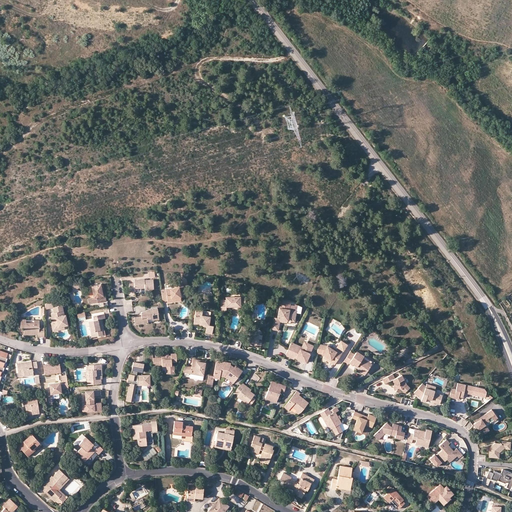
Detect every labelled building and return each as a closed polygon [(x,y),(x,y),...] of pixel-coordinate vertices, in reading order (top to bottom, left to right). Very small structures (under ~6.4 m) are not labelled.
[(178,283),(183,282),(183,286),(187,286),(186,279),(182,276),(177,277),(178,283)] [(135,288),(142,288),(142,286),(144,286),(144,287),(144,289),(153,288),(152,279),(143,279),(143,278),(133,279),(134,282),(128,283),(129,291),(135,290),(135,288)] [(172,298),(181,296),(185,296),(183,286),(183,282),(178,283),(179,287),(175,287),(173,288),(161,289),(163,301),(168,300),(168,302),(172,301),(172,298)] [(91,285),(94,296),(95,302),(106,300),(105,294),(103,295),(102,287),(101,283),(91,285)] [(241,301),(246,301),(245,295),(226,296),(226,299),(221,300),(221,311),(227,311),(227,306),(241,306),(241,301)] [(281,299),(280,307),(290,309),(292,301),(281,299)] [(53,306),(53,307),(54,312),(51,312),(52,317),(51,317),(52,322),(51,322),(53,330),(59,329),(58,326),(64,325),(68,324),(66,314),(64,314),(62,305),(58,305),(53,306)] [(135,324),(143,322),(142,318),(147,318),(152,317),(153,319),(159,319),(157,307),(146,309),(146,310),(141,311),(141,312),(141,314),(134,315),(135,324)] [(291,317),(295,318),(296,312),(297,310),(290,309),(280,307),(278,318),(273,317),(271,329),(279,330),(280,321),(281,320),(283,320),(283,322),(287,322),(289,316),(291,317)] [(207,324),(207,326),(206,332),(212,333),(214,325),(209,324),(211,316),(202,314),(203,310),(196,309),(194,322),(207,324)] [(104,313),(94,315),(94,320),(89,320),(91,336),(102,334),(101,328),(100,324),(103,323),(102,318),(105,318),(104,313)] [(26,319),(21,319),(21,327),(25,327),(25,334),(34,334),(34,331),(35,331),(35,333),(38,333),(38,334),(39,336),(45,336),(45,327),(40,327),(40,320),(34,320),(34,322),(26,322),(26,319)] [(248,327),(243,324),(240,332),(245,334),(248,327)] [(104,328),(101,328),(102,334),(91,336),(92,338),(105,336),(104,328)] [(260,333),(251,331),(249,340),(253,341),(252,345),(261,347),(263,339),(259,339),(260,333)] [(292,343),(291,345),(303,351),(306,347),(312,350),(314,347),(305,342),(302,348),(292,343)] [(328,357),(327,359),(336,365),(348,346),(342,342),(337,349),(329,344),(328,345),(320,344),(318,353),(323,354),(326,356),(328,357)] [(303,351),(291,345),(286,355),(295,360),(295,358),(299,359),(300,358),(307,361),(312,350),(306,347),(303,351)] [(362,370),(368,373),(373,364),(364,358),(365,356),(358,351),(355,354),(351,351),(345,362),(349,365),(350,363),(351,362),(355,365),(356,363),(359,365),(358,367),(362,370)] [(162,357),(157,357),(157,365),(166,365),(167,370),(175,370),(174,365),(172,365),(172,361),(176,361),(176,353),(171,353),(171,355),(169,355),(164,356),(162,356),(162,357)] [(194,374),(203,375),(206,361),(193,358),(192,361),(194,362),(194,364),(191,364),(191,365),(185,364),(182,371),(191,373),(191,371),(194,372),(194,374)] [(235,367),(231,364),(226,363),(227,361),(217,359),(214,376),(214,377),(220,378),(221,375),(226,376),(234,382),(243,370),(236,365),(235,367)] [(26,361),(18,363),(19,372),(24,371),(24,374),(24,375),(34,374),(33,371),(39,371),(37,361),(32,362),(26,363),(26,361)] [(143,371),(144,363),(133,361),(131,374),(129,373),(128,379),(130,379),(129,382),(128,382),(127,385),(129,385),(126,400),(133,401),(136,385),(137,382),(145,382),(145,384),(150,384),(150,375),(136,375),(138,370),(143,371)] [(52,363),(44,364),(45,374),(61,372),(60,363),(52,365),(52,363)] [(102,384),(101,378),(101,373),(102,373),(101,364),(87,365),(87,370),(89,370),(89,379),(87,379),(88,384),(102,384)] [(67,374),(59,375),(59,380),(62,379),(63,383),(68,382),(67,374)] [(395,385),(394,387),(398,389),(401,390),(405,393),(410,388),(407,385),(402,375),(396,378),(394,374),(384,379),(386,384),(393,380),(395,385)] [(60,381),(49,383),(51,391),(46,392),(47,403),(53,403),(51,393),(62,391),(61,387),(60,383),(60,381)] [(272,381),(266,398),(277,402),(281,390),(285,391),(286,385),(272,381)] [(255,394),(251,390),(246,386),(247,385),(242,382),(238,388),(241,391),(239,395),(238,396),(248,403),(255,394)] [(426,387),(427,386),(423,382),(415,392),(422,398),(422,400),(426,401),(428,397),(432,399),(432,401),(435,402),(440,404),(443,395),(435,392),(436,390),(426,387)] [(457,390),(455,398),(459,399),(459,396),(464,397),(465,393),(484,397),(486,391),(484,388),(458,383),(457,390)] [(87,405),(82,405),(82,411),(101,410),(101,403),(96,403),(96,404),(94,404),(94,396),(101,395),(100,390),(86,391),(87,405)] [(293,406),(297,410),(299,409),(302,411),(309,403),(303,397),(301,399),(298,397),(300,395),(301,393),(298,390),(285,407),(289,410),(293,406)] [(37,398),(23,400),(23,404),(25,404),(27,414),(45,412),(44,405),(38,406),(37,398)] [(338,419),(337,416),(335,412),(334,411),(331,413),(329,410),(328,407),(319,412),(322,417),(329,429),(331,428),(335,434),(341,431),(338,424),(341,422),(338,419)] [(367,416),(354,410),(352,417),(357,419),(353,429),(361,432),(365,423),(372,426),(376,416),(368,413),(367,416)] [(491,423),(498,418),(492,410),(480,418),(481,419),(479,421),(474,424),(482,436),(488,431),(488,432),(491,430),(489,426),(492,424),(491,423)] [(329,429),(322,417),(318,419),(325,431),(329,429)] [(174,420),(173,430),(181,431),(181,434),(182,434),(182,435),(182,437),(183,440),(192,441),(193,435),(191,435),(192,426),(182,425),(183,421),(174,420)] [(338,424),(341,431),(347,427),(348,426),(341,422),(338,424)] [(388,422),(378,432),(385,434),(396,436),(396,438),(400,439),(402,432),(398,430),(399,425),(394,423),(393,427),(391,426),(388,422)] [(151,423),(133,425),(134,431),(132,431),(133,439),(137,438),(138,443),(146,442),(148,442),(148,444),(153,444),(152,429),(151,423)] [(217,431),(215,442),(226,444),(225,447),(231,448),(234,430),(225,428),(224,432),(217,431)] [(417,440),(416,441),(423,443),(423,446),(428,447),(432,430),(426,428),(426,432),(418,430),(418,432),(414,432),(414,434),(408,432),(406,441),(412,443),(413,439),(417,440)] [(379,440),(385,434),(378,432),(374,435),(379,440)] [(33,452),(31,450),(29,448),(38,441),(32,434),(15,448),(19,452),(22,449),(28,456),(33,452)] [(254,434),(251,444),(254,445),(252,450),(258,453),(259,451),(261,452),(259,457),(265,459),(269,461),(272,452),(268,451),(271,445),(265,442),(264,446),(261,445),(262,442),(258,441),(260,437),(254,434)] [(85,461),(93,453),(92,452),(94,449),(95,451),(98,454),(103,449),(95,442),(93,444),(86,437),(79,444),(82,447),(78,451),(83,456),(81,458),(85,461)] [(456,453),(458,455),(460,457),(463,454),(457,447),(454,450),(449,444),(451,442),(448,439),(440,445),(443,449),(437,454),(438,455),(437,456),(436,454),(431,458),(438,466),(442,462),(442,461),(443,460),(444,462),(448,459),(449,459),(456,453)] [(495,445),(492,445),(490,447),(489,456),(499,456),(499,451),(504,447),(505,448),(510,448),(510,441),(501,440),(499,443),(495,442),(495,445)] [(40,443),(38,441),(29,448),(31,450),(40,443)] [(450,461),(458,455),(456,453),(449,459),(450,461)] [(336,487),(341,487),(341,484),(350,486),(352,476),(350,476),(352,467),(339,465),(337,479),(332,478),(331,487),(336,488),(336,487)] [(491,479),(491,478),(505,483),(506,481),(508,482),(506,487),(510,489),(511,484),(511,472),(502,469),(501,473),(494,471),(493,473),(489,471),(486,478),(491,479)] [(52,476),(44,485),(47,488),(44,491),(49,496),(51,494),(53,495),(51,497),(55,502),(56,500),(60,505),(68,496),(67,495),(66,495),(63,493),(61,495),(56,489),(67,477),(60,470),(53,477),(52,476)] [(284,472),(280,479),(284,481),(282,484),(293,490),(294,489),(297,491),(296,494),(301,497),(306,489),(307,490),(311,483),(312,484),(314,479),(303,473),(300,477),(302,478),(299,482),(290,478),(291,477),(284,472)] [(70,479),(67,477),(56,489),(61,495),(63,493),(60,489),(70,479)] [(447,498),(448,496),(452,493),(446,485),(443,488),(440,484),(428,495),(434,502),(438,498),(440,496),(441,498),(444,495),(447,498)] [(195,488),(188,487),(187,500),(195,501),(195,497),(202,498),(204,487),(196,486),(195,488)] [(388,491),(384,495),(394,507),(396,505),(398,508),(404,502),(402,500),(403,499),(393,487),(392,488),(388,491)] [(450,498),(448,496),(447,498),(444,495),(441,498),(440,496),(438,498),(443,504),(450,498)] [(223,511),(229,506),(219,498),(207,511),(223,511)] [(12,511),(18,506),(10,499),(2,506),(4,508),(0,511),(12,511)]
